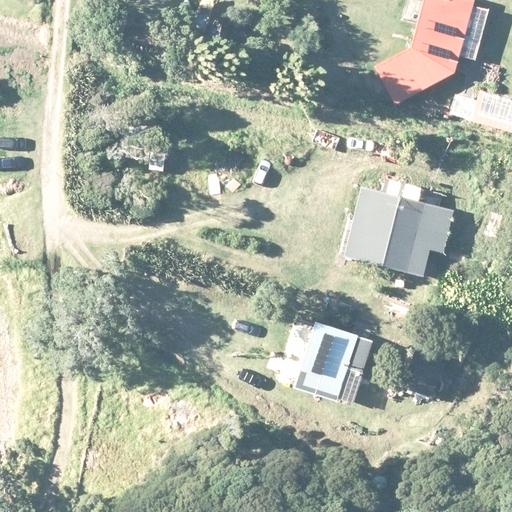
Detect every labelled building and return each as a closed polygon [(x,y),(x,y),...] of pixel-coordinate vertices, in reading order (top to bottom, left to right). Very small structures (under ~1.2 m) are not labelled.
[(425,0),(414,43),(415,43),(379,62),(399,101),(457,71),(475,0),(425,0)] [(511,101),(480,94),(473,121),(511,130),(511,101)] [(451,203),(363,180),(344,251),(433,274),(451,203)] [(293,388),(340,400),(356,341),(309,328),(293,388)] [(412,352),(398,390),(420,398),(434,360),(412,352)]
